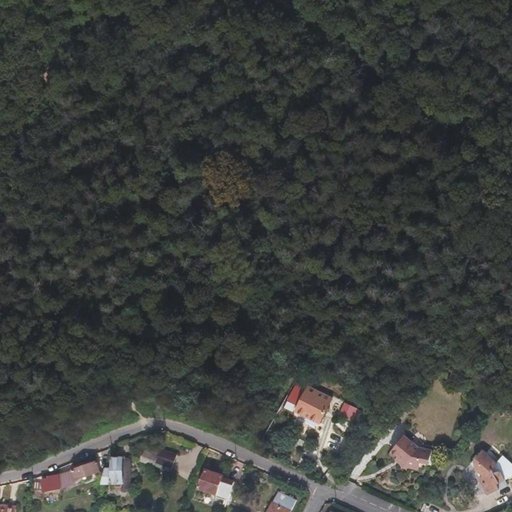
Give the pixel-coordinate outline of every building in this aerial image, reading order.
[(281,397),(292,403),(302,384),(291,377),(281,397)] [(302,384),(292,403),(286,414),(310,427),(326,396),(302,384)] [(340,418),(350,423),(355,411),(346,406),(340,418)] [(397,443),(390,452),(400,458),(397,462),(402,466),(403,469),(408,470),(411,467),(412,463),(421,464),(421,461),(430,461),(431,447),(419,446),(410,440),(402,435),(397,443)] [(162,448),(159,456),(157,462),(173,468),(177,454),(162,448)] [(486,450),(475,462),(488,474),(484,478),(492,493),(505,486),(503,483),(509,479),(504,471),(500,471),(497,468),(501,464),(486,450)] [(141,462),(156,467),(157,462),(159,456),(145,451),(141,462)] [(400,458),(390,452),(388,456),(397,462),(400,458)] [(133,486),(132,467),(124,467),(124,459),(113,459),(113,468),(108,468),(104,480),(103,484),(113,484),(113,489),(131,489),(133,486)] [(124,467),(132,467),(132,461),(129,459),(124,459),(124,467)] [(98,463),(74,471),(78,481),(102,473),(98,463)] [(78,481),(74,471),(61,475),(61,477),(63,486),(78,481)] [(201,489),(229,499),(235,482),(224,479),(225,476),(207,471),(201,489)] [(45,491),(64,488),(63,486),(61,477),(56,478),(56,476),(50,477),(50,480),(43,481),(45,491)] [(279,492),(274,503),(292,511),(297,500),(279,492)] [(0,503),(0,511),(16,511),(17,508),(6,507),(6,504),(0,503)] [(269,511),(291,511),(292,511),(274,503),(269,511)]
